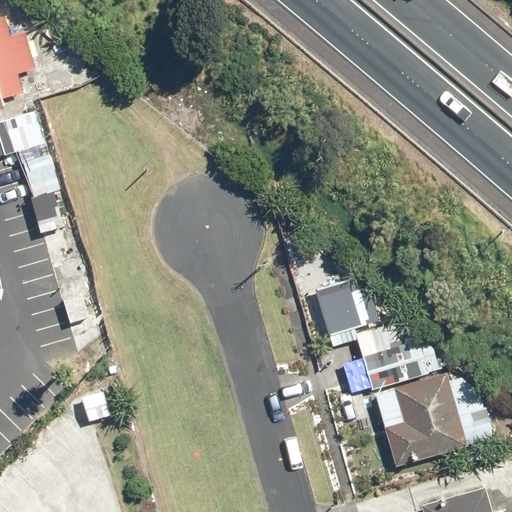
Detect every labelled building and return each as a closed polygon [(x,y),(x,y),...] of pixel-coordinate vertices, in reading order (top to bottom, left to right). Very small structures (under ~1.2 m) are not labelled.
[(0,108),(7,107),(5,100),(28,93),(22,71),(39,68),(29,31),(13,35),(7,14),(0,15),(0,108)] [(56,168),(32,177),(45,212),(69,203),(56,168)] [(76,256),(54,262),(72,327),(94,321),(76,256)] [(413,313),(377,328),(396,375),(433,361),(413,313)] [(406,458),(463,442),(445,377),(387,393),(406,458)] [(110,384),(82,392),(85,402),(75,404),(79,418),(90,414),(92,421),(119,413),(110,384)] [(442,511),(491,511),(485,489),(440,502),(442,511)]
